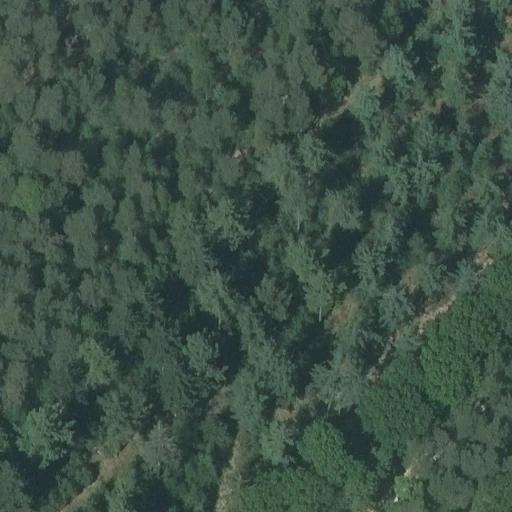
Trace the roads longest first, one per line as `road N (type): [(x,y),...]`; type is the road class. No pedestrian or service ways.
road 1 (track): [(173,310),(0,463)]
road 2 (track): [(372,511),(511,365)]
